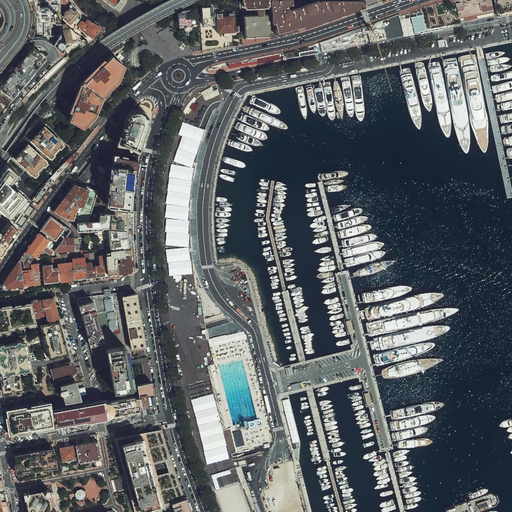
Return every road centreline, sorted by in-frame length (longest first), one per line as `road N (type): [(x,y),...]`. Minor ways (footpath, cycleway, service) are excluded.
road 1 (residential): [(329,54),(321,72),(235,93),(204,188),(210,277),(255,333),(266,376),(279,431),(272,476),(283,511)]
road 2 (secondary): [(133,95),(0,272)]
road 3 (residential): [(99,425),(68,293),(150,279)]
road 4 (secondary): [(228,55),(414,0)]
road 5 (secondary): [(329,54),(511,18)]
road 6 (residential): [(0,79),(30,44),(52,53),(0,124)]
road 7 (secondary): [(150,279),(147,202),(161,123)]
road 8 (primary): [(184,0),(65,77)]
road 9 (unclassified): [(1,130),(34,44),(38,0)]
road 10 (secondary): [(173,411),(150,279)]
